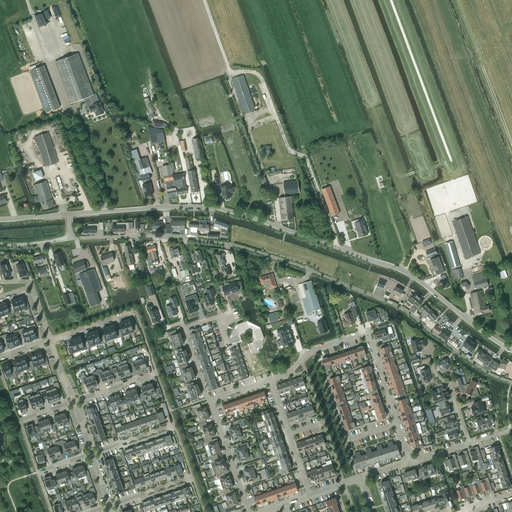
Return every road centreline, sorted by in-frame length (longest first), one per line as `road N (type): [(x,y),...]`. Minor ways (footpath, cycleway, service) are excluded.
road 1 (residential): [(511,350),(406,272),(240,213),(200,206),(68,214)]
road 2 (residential): [(393,304),(230,244),(70,238)]
road 3 (track): [(104,211),(26,0)]
road 4 (residential): [(396,424),(366,333),(309,352),(269,380)]
road 5 (track): [(511,185),(441,0)]
road 6 (residential): [(309,496),(269,380)]
